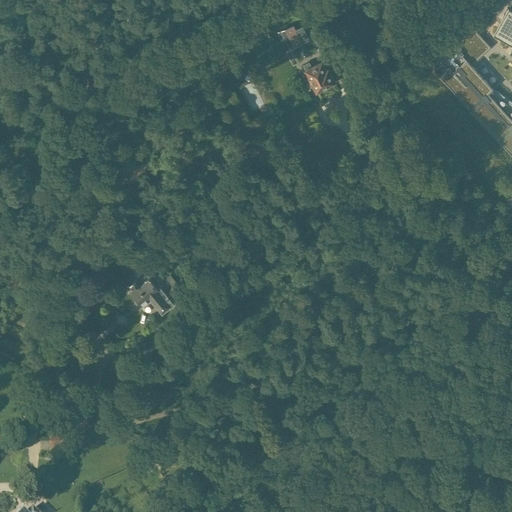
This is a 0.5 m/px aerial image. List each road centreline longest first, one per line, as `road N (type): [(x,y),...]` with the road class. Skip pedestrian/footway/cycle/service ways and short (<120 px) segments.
road 1 (tertiary): [(511,262),(487,264),(355,361),(306,402),(210,511)]
road 2 (track): [(363,165),(401,198),(478,231),(503,259)]
